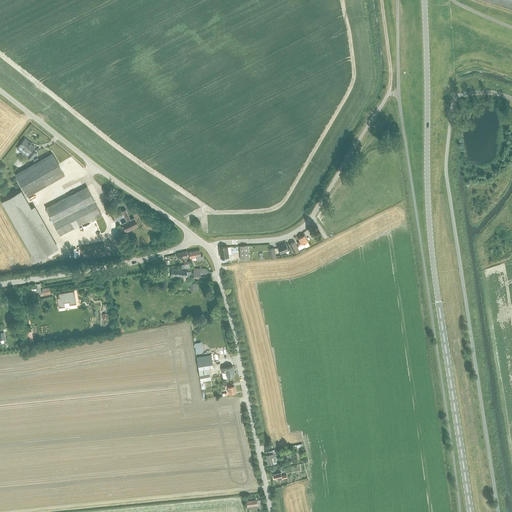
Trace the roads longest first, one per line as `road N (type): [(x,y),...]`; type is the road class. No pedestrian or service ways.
road 1 (tertiary): [(423,0),(429,234),(468,511)]
road 2 (unclassified): [(498,511),(445,167),(455,98),(486,92),(511,99)]
road 3 (tertiary): [(271,511),(210,249)]
road 4 (unclassified): [(210,249),(303,230),(386,96),(397,93)]
road 5 (tertiary): [(193,236),(0,90)]
road 6 (tertiary): [(0,284),(131,263),(193,236)]
